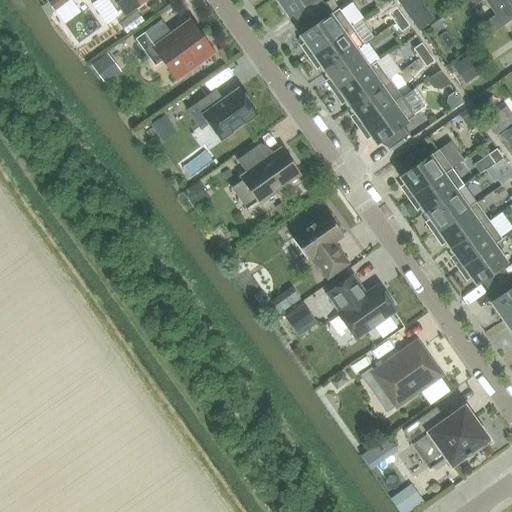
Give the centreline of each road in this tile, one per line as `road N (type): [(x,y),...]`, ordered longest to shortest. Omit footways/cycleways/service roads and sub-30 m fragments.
road 1 (residential): [(216,0),(511,416)]
road 2 (track): [(0,133),(267,511)]
